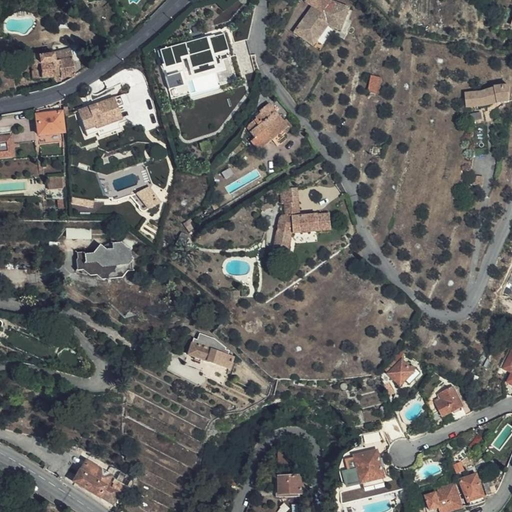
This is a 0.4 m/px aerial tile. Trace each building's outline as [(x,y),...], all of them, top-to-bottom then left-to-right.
[(306,32),(316,39),(328,23),(338,28),(347,6),(333,0),(305,0),(313,4),(294,32),(303,37),(306,32)] [(232,57),(225,32),(159,51),(170,88),(184,84),(180,72),(185,70),(181,59),(187,58),(192,74),(216,67),(214,62),(232,57)] [(312,44),(316,39),(306,32),(303,37),(312,44)] [(56,59),(72,57),(70,48),(55,52),(56,59)] [(62,77),(74,75),(72,57),(56,59),(55,52),(40,54),(41,63),(34,63),(33,64),(35,78),(62,74),(62,77)] [(33,53),(34,63),(41,63),(40,54),(40,53),(33,53)] [(377,93),(380,77),(370,75),(367,91),(377,93)] [(510,101),(509,86),(493,87),(493,88),(478,92),(465,92),(465,94),(465,99),(465,104),(485,105),(510,101)] [(115,96),(120,106),(128,102),(123,93),(115,96)] [(124,117),(120,106),(115,96),(78,110),(86,129),(96,125),(98,128),(108,124),(124,117)] [(288,127),(271,103),(261,109),(263,112),(255,118),(257,122),(249,128),(255,136),(251,139),(258,150),(288,127)] [(64,134),(62,112),(35,115),(37,136),(64,134)] [(111,130),(108,124),(98,128),(100,134),(111,130)] [(0,158),(13,157),(12,136),(0,137),(0,158)] [(230,167),(223,172),(227,178),(234,174),(230,167)] [(482,178),(471,176),(470,185),(481,187),(482,178)] [(62,177),(48,177),(49,188),(63,188),(62,177)] [(141,211),(160,203),(152,185),(134,193),(141,211)] [(331,231),(331,214),(302,215),(298,188),(281,190),(281,192),(282,203),(285,203),(286,215),(282,215),(276,246),(290,249),(294,234),(331,231)] [(92,228),(66,227),(66,239),(92,239),(92,228)] [(128,269),(129,256),(128,256),(128,247),(117,239),(99,239),(91,252),(82,252),(80,251),(74,251),(74,255),(72,257),(73,269),(78,269),(88,275),(92,274),(99,278),(119,276),(124,270),(128,269)] [(204,245),(193,251),(196,258),(208,252),(204,245)] [(187,357),(228,372),(232,360),(227,358),(228,354),(224,352),(224,350),(213,340),(200,336),(197,342),(193,340),(190,347),(187,357)] [(511,345),(502,367),(510,371),(506,381),(511,384),(511,345)] [(399,363),(393,358),(383,370),(388,375),(388,376),(399,387),(400,387),(405,381),(410,385),(420,374),(407,363),(405,366),(400,362),(399,363)] [(390,384),(385,386),(389,398),(396,394),(390,384)] [(460,406),(451,388),(437,394),(441,403),(436,406),(442,417),(461,406),(460,406)] [(474,413),(468,401),(460,406),(461,406),(466,416),(474,413)] [(406,415),(407,413),(401,416),(405,425),(408,426),(411,426),(413,424),(414,421),(412,422),(410,422),(407,420),(406,418),(406,415)] [(387,442),(389,447),(393,443),(396,440),(400,439),(403,439),(394,420),(380,426),(387,442)] [(295,463),(294,446),(277,447),(277,464),(295,463)] [(363,484),(382,478),(383,478),(375,452),(354,458),(355,459),(345,462),(349,473),(342,475),(346,489),(363,484)] [(111,502),(118,492),(105,484),(110,476),(109,475),(86,462),(80,471),(79,470),(72,481),(97,496),(98,495),(111,502)] [(459,463),(452,466),(456,474),(463,472),(460,466),(459,463)] [(118,492),(125,495),(131,488),(132,482),(131,479),(125,475),(112,468),(109,475),(110,476),(105,484),(118,492)] [(301,492),(300,473),(277,473),(278,494),(301,492)] [(469,478),(459,481),(469,507),(484,502),(474,476),(469,478)] [(384,484),(382,478),(363,484),(365,490),(384,484)] [(486,496),(495,493),(491,481),(482,483),(486,496)] [(414,511),(453,511),(462,509),(454,485),(436,490),(438,494),(424,498),(427,506),(414,510),(414,511)]
